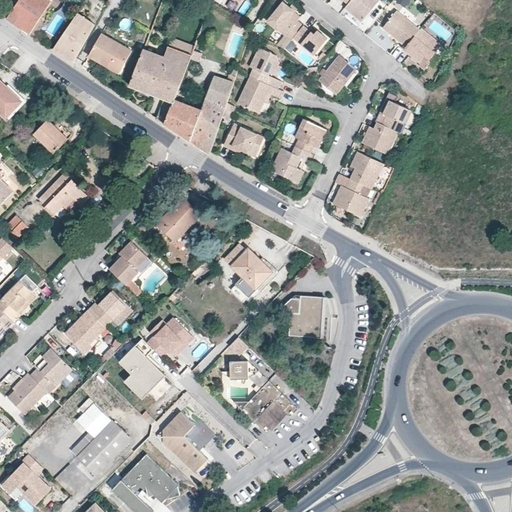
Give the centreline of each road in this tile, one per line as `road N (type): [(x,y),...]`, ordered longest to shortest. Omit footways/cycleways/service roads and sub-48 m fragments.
road 1 (residential): [(193,511),(318,420),(348,327),(341,283),(354,247)]
road 2 (residential): [(0,370),(68,299),(83,260),(189,151)]
road 3 (unknown): [(147,427),(252,294),(315,256),(346,263)]
road 4 (residential): [(307,220),(380,61),(307,0)]
road 5 (tertiary): [(8,30),(189,151)]
road 6 (secondary): [(397,384),(385,433),(303,511)]
road 7 (secondary): [(303,511),(408,464),(443,463)]
road 8 (tertiary): [(189,151),(307,220)]
road 9 (tertiary): [(479,303),(363,251)]
